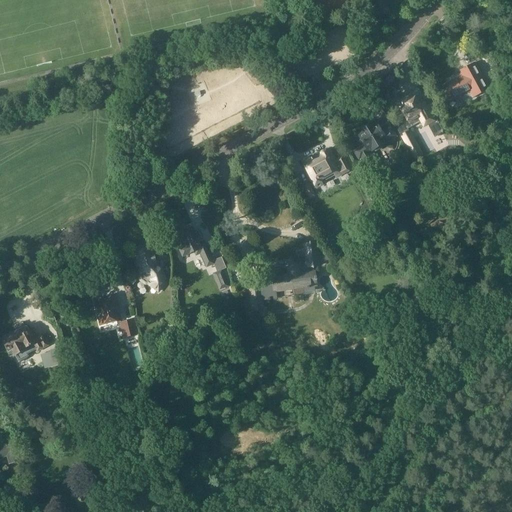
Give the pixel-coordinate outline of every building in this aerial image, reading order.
[(451,109),(448,104),(447,101),(462,93),(464,95),(472,90),(475,96),(484,91),(487,89),(480,76),(481,75),(474,63),(461,71),(458,72),(459,74),(450,79),(452,82),(450,81),(446,83),(446,85),(439,89),(450,110),(451,109)] [(422,111),(414,97),(399,106),(409,124),(424,117),(427,122),(434,118),(428,107),(422,111)] [(355,133),(364,147),(354,152),(366,172),(376,167),(368,154),(396,137),(387,123),(379,128),(374,121),(355,133)] [(432,135),(439,131),(436,126),(429,130),(432,135)] [(302,161),(306,170),(304,171),(314,189),(323,185),(322,183),(334,176),(336,179),(350,171),(349,168),(342,156),(336,159),(335,157),(335,158),(330,149),(312,158),(311,156),(302,161)] [(315,197),(308,184),(300,188),(308,201),(315,197)] [(192,228),(179,233),(185,247),(179,250),(182,257),(194,252),(196,256),(201,254),(207,268),(214,265),(212,259),(212,258),(206,243),(200,246),(192,228)] [(309,265),(289,268),(290,274),(272,277),(274,293),(292,290),(294,298),(304,296),(303,289),(317,287),(314,264),(323,263),(319,242),(306,243),(309,265)] [(145,284),(148,283),(158,291),(165,282),(161,270),(157,267),(152,248),(149,249),(147,247),(140,248),(139,251),(135,252),(140,272),(139,274),(141,280),(145,284)] [(227,272),(221,257),(214,259),(218,268),(216,269),(219,275),(227,272)] [(115,296),(93,301),(99,326),(117,321),(121,321),(115,296)] [(415,305),(414,311),(418,311),(426,313),(428,305),(424,304),(416,303),(415,305)] [(121,323),(121,321),(117,321),(119,327),(122,326),(125,338),(137,335),(133,320),(121,323)] [(38,351),(49,345),(43,335),(37,338),(33,330),(29,332),(26,327),(24,328),(22,325),(16,329),(17,331),(1,339),(9,354),(13,352),(19,362),(28,357),(27,354),(36,349),(38,351)] [(176,336),(176,335),(179,335),(179,330),(175,330),(175,328),(164,330),(165,338),(176,336)] [(60,356),(58,348),(50,350),(52,358),(60,356)] [(24,391),(13,388),(9,403),(21,406),(24,391)] [(111,417),(118,414),(115,405),(108,408),(111,417)] [(20,461),(14,442),(0,446),(0,457),(0,459),(6,457),(9,465),(20,461)]
